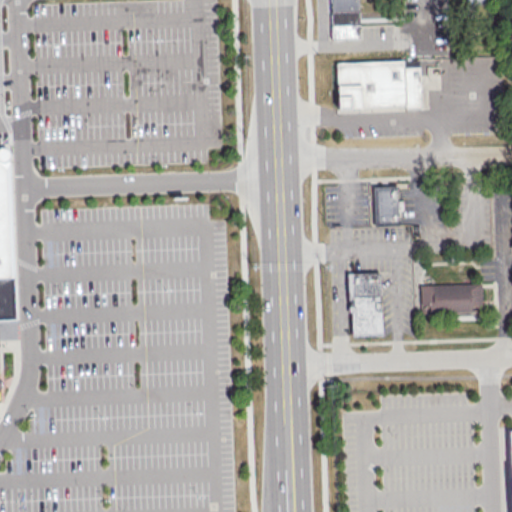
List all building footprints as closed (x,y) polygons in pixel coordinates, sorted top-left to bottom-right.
[(357,0),(360,37),(331,38),(328,0),(357,0)] [(483,0),(465,0),(466,12),(473,12),(473,4),(484,3),(483,0)] [(339,108),(337,64),(403,61),(403,67),(419,67),(421,107),(406,108),(406,105),(339,108)] [(0,278),(0,148),(8,148),(14,278),(0,278)] [(371,186),(397,185),(399,225),(373,227),(371,186)] [(379,273),(382,334),(350,335),(348,275),(379,273)] [(0,278),(14,278),(16,319),(0,319),(0,378),(2,379),(4,381),(4,385),(4,387),(2,390),(0,391),(0,278)] [(421,314),(420,287),(481,284),(482,312),(421,314)]
